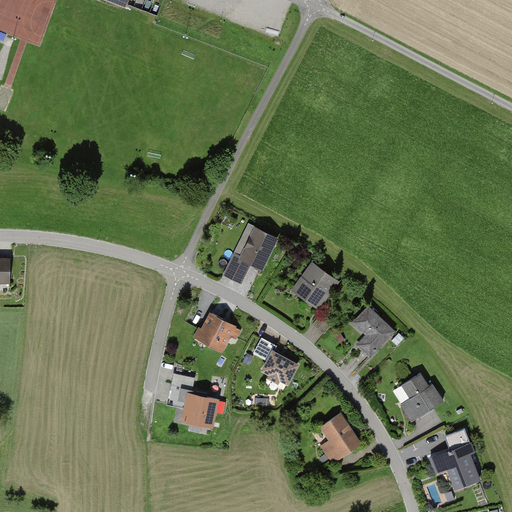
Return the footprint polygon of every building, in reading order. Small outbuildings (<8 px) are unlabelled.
[(262,275),(280,239),(252,225),(234,261),(262,275)] [(10,259),(0,259),(0,286),(10,286),(10,259)] [(340,283),(312,262),(292,290),(320,311),(340,283)] [(397,334),(369,307),(353,324),(381,351),(397,334)] [(238,326),(211,313),(197,341),(224,354),(238,326)] [(314,323),(324,331),(331,323),(321,315),(314,323)] [(300,362),(272,346),(260,367),(288,382),(300,362)] [(190,374),(174,371),(167,402),(183,406),(190,374)] [(396,391),(414,423),(446,405),(427,373),(396,391)] [(222,395),(188,388),(181,418),(216,425),(222,395)] [(361,440),(341,411),(318,426),(339,455),(361,440)] [(483,483),(470,444),(443,453),(456,492),(483,483)]
